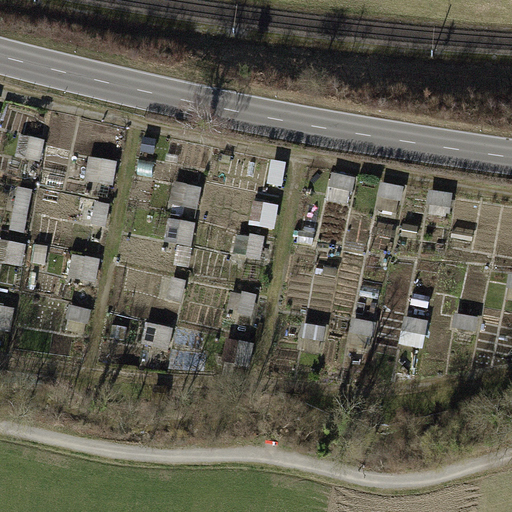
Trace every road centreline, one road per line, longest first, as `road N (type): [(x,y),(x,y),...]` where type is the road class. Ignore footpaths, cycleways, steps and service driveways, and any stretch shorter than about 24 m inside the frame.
road 1 (track): [(511,197),(293,163),(0,82)]
road 2 (secondary): [(511,151),(283,114),(0,52)]
road 3 (track): [(0,430),(350,468),(511,436)]
road 4 (track): [(0,359),(331,394),(511,372)]
road 5 (track): [(135,120),(82,368)]
road 6 (track): [(293,163),(253,386)]
